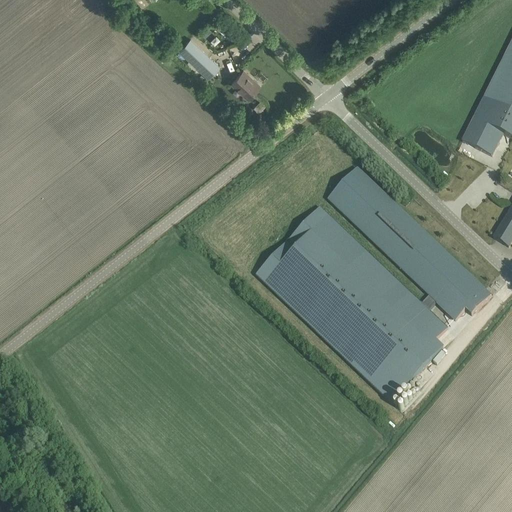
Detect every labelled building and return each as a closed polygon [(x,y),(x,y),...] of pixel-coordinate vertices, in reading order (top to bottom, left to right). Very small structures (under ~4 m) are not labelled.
[(190,40),(183,47),(179,51),(208,79),(219,67),(190,40)] [(511,43),(484,99),(463,142),(493,157),(503,136),(511,139),(511,43)] [(250,77),(243,70),(231,83),(247,98),(258,87),(249,78),(250,77)] [(287,244),(256,276),(392,405),(445,349),(437,342),(448,330),(429,312),(437,304),(456,323),(467,311),(473,317),(493,296),(357,169),(328,201),(429,297),(422,305),(320,209),(290,241),(287,244)] [(467,220),(493,194),(483,184),(457,210),(467,220)] [(511,208),(493,239),(509,248),(511,243),(511,208)]
